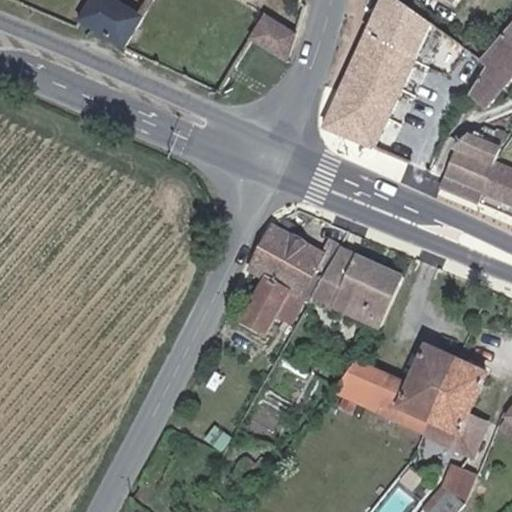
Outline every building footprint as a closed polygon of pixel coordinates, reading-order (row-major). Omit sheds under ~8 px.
[(143,11),(123,0),(86,0),(72,25),(121,50),(143,11)] [(444,21),(412,0),(394,0),(340,126),(389,146),(444,21)] [(262,13),(250,42),(290,58),(301,28),(262,13)] [(469,38),(444,21),(389,146),(417,157),(440,105),(469,38)] [(511,82),(511,29),(491,57),(494,59),(476,89),(495,103),(511,82)] [(491,59),(485,56),(482,62),(487,65),(491,59)] [(511,149),(511,129),(494,120),(476,135),(511,149)] [(507,164),(511,155),(511,149),(476,135),(464,145),(448,184),(486,199),(490,192),(507,164)] [(511,201),(511,165),(507,164),(490,192),(511,201)] [(264,281),(288,294),(301,301),(320,263),(331,268),(340,248),(331,243),(324,256),(273,229),(249,273),(264,281)] [(404,276),(340,248),(331,268),(316,297),(381,326),(404,276)] [(267,333),(288,294),(264,281),(244,321),(267,333)] [(423,432),(456,361),(426,346),(409,384),(356,360),(334,390),(423,432)] [(484,374),(456,361),(423,432),(471,455),(488,419),(468,410),(484,374)] [(406,511),(418,499),(402,485),(379,511),(406,511)] [(500,511),(511,500),(511,488),(505,496),(497,489),(479,509),(482,511),(500,511)] [(466,501),(452,489),(433,511),(458,511),(467,502),(466,501)]
